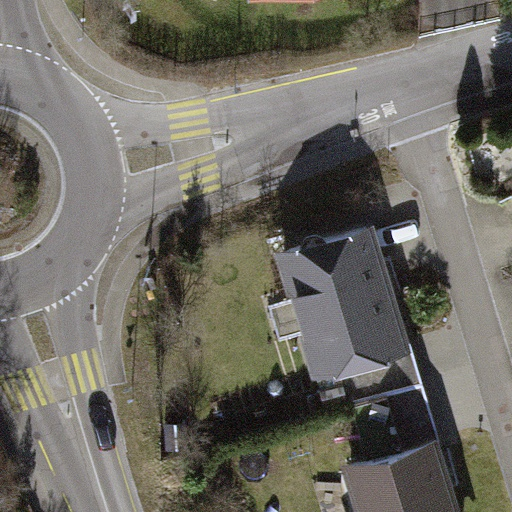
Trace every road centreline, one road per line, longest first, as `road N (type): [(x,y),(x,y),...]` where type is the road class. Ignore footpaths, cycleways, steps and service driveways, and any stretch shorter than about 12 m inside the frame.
road 1 (residential): [(511,415),(414,78)]
road 2 (residential): [(97,166),(197,147),(414,78)]
road 3 (primary): [(24,285),(110,511)]
road 4 (primary): [(24,285),(79,244),(97,202),(97,166)]
road 5 (primary): [(97,166),(65,104),(29,81),(0,75)]
